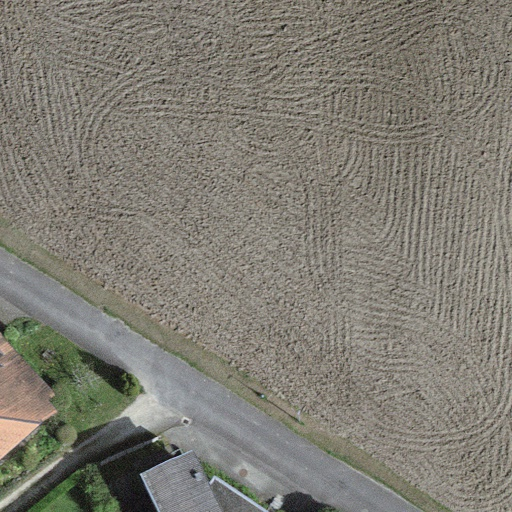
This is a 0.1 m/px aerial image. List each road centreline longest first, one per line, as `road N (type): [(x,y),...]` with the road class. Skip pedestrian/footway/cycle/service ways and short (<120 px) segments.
road 1 (residential): [(357,511),(0,270)]
road 2 (track): [(10,511),(174,389)]
